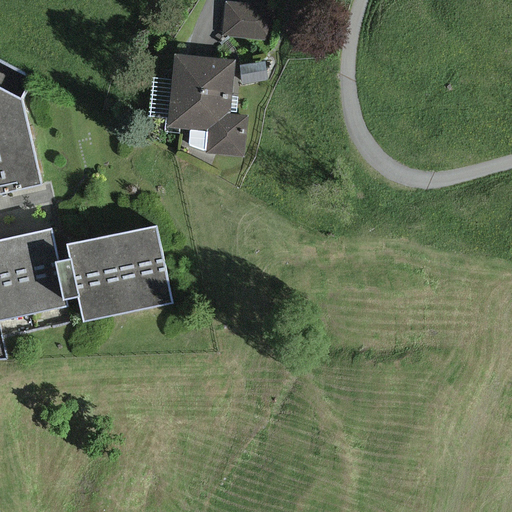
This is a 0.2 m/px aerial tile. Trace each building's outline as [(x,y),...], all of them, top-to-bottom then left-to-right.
[(282,1),(271,0),(233,0),(230,32),(278,37),(282,1)] [(257,113),(239,112),(244,57),(188,53),(186,78),(164,76),(161,115),(183,117),(183,125),(220,128),(218,153),(253,155),(257,113)] [(281,78),(276,60),(253,65),(257,83),(281,78)] [(0,201),(39,193),(19,103),(0,92),(0,201)] [(0,330),(67,315),(65,305),(77,302),(82,325),(162,306),(144,230),(64,249),(68,264),(55,267),(47,232),(0,243),(0,330)] [(148,511),(119,503),(116,511),(148,511)]
